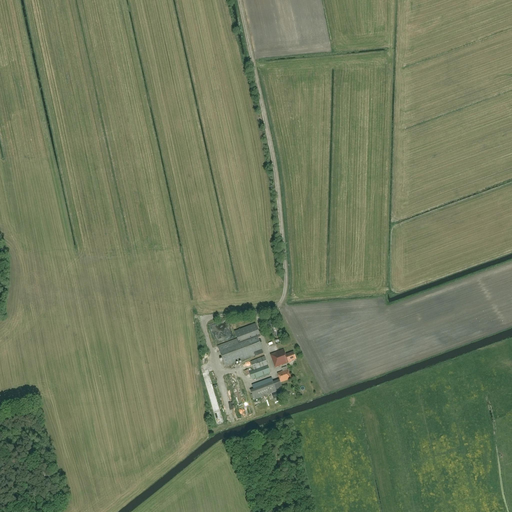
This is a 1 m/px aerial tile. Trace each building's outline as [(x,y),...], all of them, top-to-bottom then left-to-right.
[(272,337),(275,335),(274,331),(276,330),(274,324),(272,325),(270,321),(267,322),(272,337)] [(218,346),(225,367),(255,355),(255,357),(263,354),(258,338),(260,337),(256,324),(235,332),(237,339),(218,346)] [(284,349),(270,355),(275,368),(291,361),(295,359),(293,352),(286,355),(284,349)] [(254,370),(249,372),(252,379),(270,372),(264,357),(251,362),(254,370)] [(288,369),(277,373),(280,382),(291,378),(288,369)] [(273,381),(250,390),(254,400),(276,392),(273,381)] [(280,394),(272,396),(274,403),(282,400),(280,394)]
